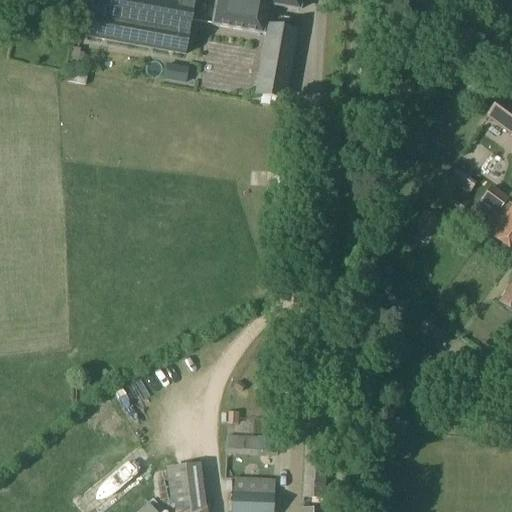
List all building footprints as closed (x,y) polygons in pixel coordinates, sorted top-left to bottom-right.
[(92,0),(86,38),(184,56),(194,0),(216,0),(212,25),(228,29),(228,28),(267,35),(270,27),(274,7),(299,11),(300,0),(92,0)] [(392,17),(390,39),(401,39),(403,17),(392,17)] [(283,101),(295,32),(270,27),(267,35),(257,97),(283,101)] [(412,50),(412,49),(404,42),(390,58),(400,66),(411,52),(412,50)] [(380,84),(359,82),(359,98),(379,98),(380,84)] [(511,136),(511,106),(500,99),(486,118),(511,136)] [(500,220),(511,228),(511,203),(500,220)] [(511,228),(500,220),(479,204),(467,221),(468,227),(479,234),(485,234),(486,232),(489,234),(488,236),(511,253),(511,228)] [(422,247),(427,240),(440,223),(423,212),(406,235),(422,247)] [(511,281),(497,303),(511,314),(511,281)] [(204,321),(186,322),(187,337),(204,336),(204,321)] [(226,437),(225,456),(273,458),(274,440),(226,437)] [(323,501),(327,439),(304,438),(301,499),(323,501)] [(202,511),(196,466),(168,469),(175,511),(202,511)] [(272,511),(273,495),(271,495),(272,482),(232,480),(231,494),(229,494),(228,511),(272,511)]
